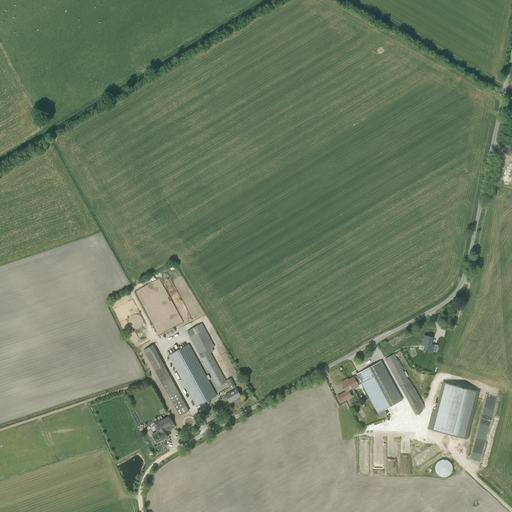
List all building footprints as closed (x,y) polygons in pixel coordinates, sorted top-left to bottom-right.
[(226,381),(210,353),(214,351),(212,348),(214,347),(202,323),(187,332),(217,387),(226,382),(230,389),(235,386),(231,378),(226,381)] [(433,351),(434,345),(431,344),(433,337),(424,336),(422,346),(425,346),(425,349),(433,351)] [(196,407),(217,396),(189,344),(168,355),(196,407)] [(179,416),(189,411),(153,345),(143,350),(179,416)] [(412,388),(394,354),(385,359),(400,387),(415,415),(422,412),(424,406),(414,387),(412,388)] [(378,414),(384,410),(402,400),(391,380),(381,361),(378,362),(357,374),(356,374),(357,376),(354,378),(353,377),(348,380),(347,378),(341,382),(342,383),(346,391),(344,391),(345,392),(342,394),(337,397),(340,403),(345,401),(352,397),(348,390),(358,385),(357,384),(361,383),(378,414)] [(431,403),(425,422),(463,433),(477,387),(443,376),(435,404),(431,403)] [(228,402),(240,396),(236,389),(225,395),(228,402)] [(158,442),(167,437),(163,428),(173,423),(169,416),(160,421),(162,425),(157,428),(159,432),(155,435),(158,442)] [(444,477),(445,477),(446,477),(447,476),(448,476),(449,475),(450,474),(451,473),(451,472),(452,471),(452,470),(452,469),(452,468),(452,466),(452,465),(451,464),(450,463),(449,462),(448,461),(447,461),(446,460),(445,460),(444,460),(443,460),(442,460),(441,460),(440,461),(439,461),(438,462),(437,462),(437,463),(436,464),(436,465),(435,466),(435,467),(435,468),(435,469),(435,470),(436,471),(436,472),(437,473),(437,474),(438,475),(439,475),(440,476),(441,476),(442,477),(443,477),(444,477)]
